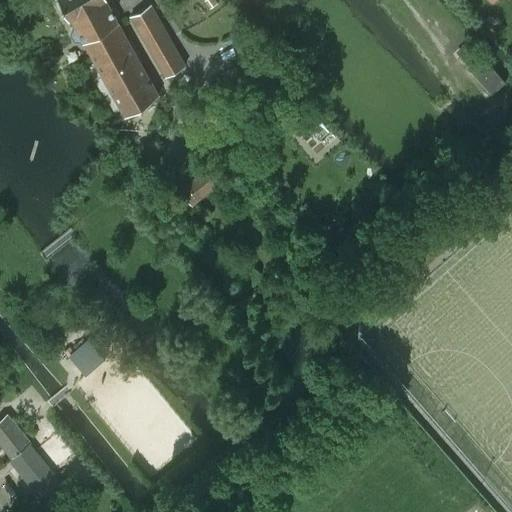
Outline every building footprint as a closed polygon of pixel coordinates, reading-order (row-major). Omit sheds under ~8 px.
[(105,0),(59,0),(69,18),(71,18),(75,25),(75,26),(71,33),(74,39),(83,40),(91,52),(105,44),(99,32),(118,22),(105,0)] [(165,75),(184,65),(150,4),(131,14),(165,75)] [(125,115),(158,94),(118,22),(99,32),(105,44),(91,52),(125,115)] [(474,57),(481,51),(471,40),(455,54),(468,69),(491,94),(505,81),(483,56),(477,61),(474,57)] [(192,204),(218,182),(206,168),(180,189),(192,204)] [(80,345),(68,354),(85,374),(97,364),(103,359),(87,339),(80,345)] [(365,341),(347,357),(360,371),(378,355),(365,341)] [(29,443),(30,442),(7,414),(0,420),(0,443),(12,458),(29,443)] [(364,511),(357,503),(347,511),(364,511)]
